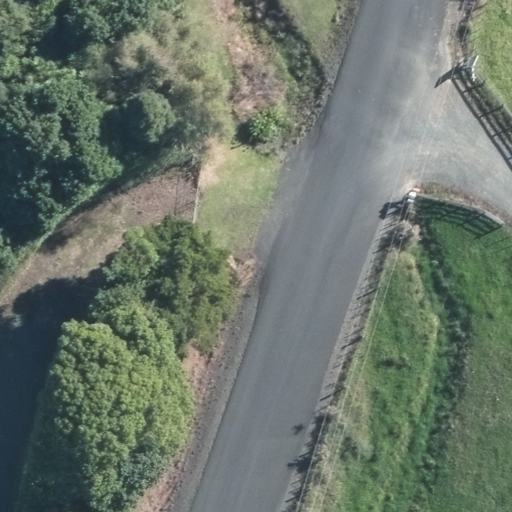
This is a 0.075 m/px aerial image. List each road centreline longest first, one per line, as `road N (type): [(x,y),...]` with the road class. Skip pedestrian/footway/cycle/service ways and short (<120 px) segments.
road 1 (unclassified): [(248,511),(404,0)]
road 2 (unknown): [(385,60),(511,148)]
